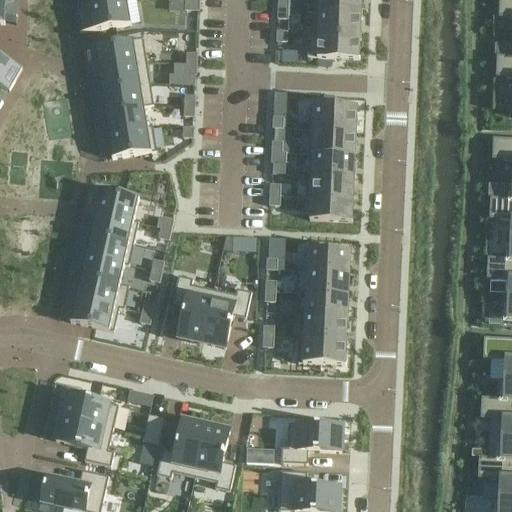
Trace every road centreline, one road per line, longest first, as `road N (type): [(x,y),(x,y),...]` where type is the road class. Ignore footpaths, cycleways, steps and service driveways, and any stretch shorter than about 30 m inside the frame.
road 1 (residential): [(384,394),(400,0)]
road 2 (residential): [(50,342),(231,388),(384,394)]
road 3 (residential): [(0,454),(8,507),(17,507),(31,445)]
